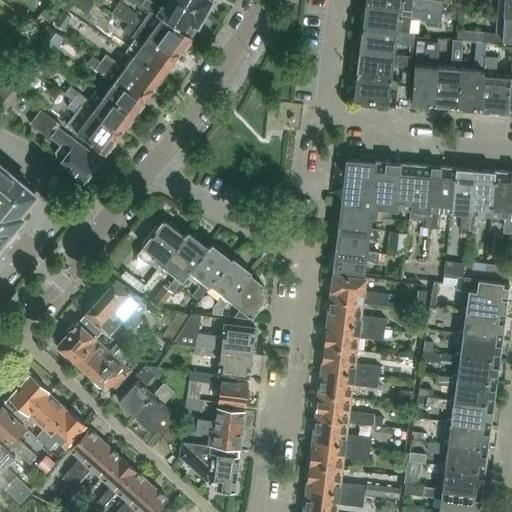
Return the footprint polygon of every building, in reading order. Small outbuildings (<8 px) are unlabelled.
[(50,0),(40,14),(50,22),(61,8),(50,0)] [(95,3),(90,0),(71,0),(70,3),(87,14),(95,3)] [(161,17),(191,35),(198,24),(202,23),(204,18),(203,14),(204,12),(183,0),(167,0),(165,6),(161,3),(160,5),(150,0),(143,0),(141,5),(161,17)] [(211,1),(211,0),(183,0),(204,12),(206,10),(209,9),(212,5),(211,1)] [(367,0),(367,1),(366,1),(366,2),(442,12),(443,0),(367,0)] [(511,0),(497,0),(497,15),(511,15),(511,0)] [(137,13),(120,1),(111,13),(128,23),(127,24),(176,56),(191,35),(161,17),(151,11),(142,22),(134,16),(137,13)] [(363,26),(409,32),(410,19),(441,22),(442,12),(366,2),(366,4),(367,4),(366,9),(365,12),(362,14),(361,20),(364,23),(363,26)] [(64,11),(52,27),(61,33),(72,17),(64,11)] [(511,39),(511,15),(497,15),(496,32),(459,29),(458,39),(476,41),(503,43),(504,39),(511,39)] [(176,56),(127,24),(123,30),(134,39),(126,50),(133,55),(132,55),(162,75),(176,56)] [(49,26),(36,42),(47,51),(59,35),(49,26)] [(399,44),(413,45),(414,32),(409,32),(363,26),(363,28),(363,33),(362,33),(362,36),(358,38),(358,44),(360,47),(360,50),(394,54),(396,39),(399,40),(399,44)] [(428,65),(415,64),(412,92),(412,102),(415,102),(418,105),(423,105),(426,103),(435,103),(437,65),(438,66),(439,42),(426,41),(425,54),(429,54),(428,65)] [(437,65),(435,103),(438,104),(441,106),(446,107),(449,104),(457,105),(461,67),(462,44),(454,43),(451,67),(438,66),(437,65)] [(32,47),(22,60),(32,67),(42,55),(32,47)] [(8,57),(17,65),(23,56),(14,49),(8,57)] [(393,63),(411,65),(412,56),(403,55),(360,50),(360,52),(360,56),(359,56),(359,60),(355,62),(355,68),(357,71),(357,74),(392,79),(392,78),(393,63)] [(162,75),(132,55),(124,67),(105,54),(100,62),(147,94),(162,75)] [(484,69),(481,107),(481,109),(508,112),(510,74),(490,73),(490,69),(492,69),(493,58),(485,57),(484,69)] [(104,93),(133,113),(147,94),(100,62),(95,68),(105,77),(97,88),(104,93)] [(12,77),(10,78),(20,85),(30,71),(21,64),(12,77)] [(471,106),(481,107),(484,69),(461,67),(457,105),(461,105),(463,108),(469,108),(471,106)] [(411,80),(409,80),(392,78),(392,79),(357,74),(357,75),(357,76),(358,76),(357,81),(356,84),(353,86),(352,92),(355,95),(354,99),(373,101),(389,102),(390,90),(397,91),(396,103),(408,105),(411,80)] [(8,84),(0,93),(9,100),(17,91),(8,84)] [(72,100),(72,99),(119,133),(133,113),(104,93),(97,88),(89,99),(70,86),(64,94),(72,100)] [(66,124),(76,131),(84,137),(105,152),(119,133),(72,99),(67,106),(75,112),(66,124)] [(60,160),(59,163),(83,181),(97,163),(90,159),(93,154),(85,148),(71,137),(57,127),(60,124),(40,110),(30,123),(49,137),(60,145),(55,151),(56,157),(60,160)] [(369,206),(382,207),(392,208),(396,163),(378,162),(378,161),(376,161),(376,162),(361,160),(350,159),(350,160),(347,163),(346,163),(345,173),(341,202),(370,206),(369,206)] [(35,192),(0,162),(0,242),(6,236),(12,228),(23,215),(19,212),(35,192)] [(415,164),(396,163),(392,208),(390,220),(398,221),(399,209),(410,210),(411,210),(416,164),(415,164)] [(426,218),(425,226),(429,227),(436,166),(417,165),(417,164),(416,164),(411,210),(410,210),(410,216),(426,218)] [(429,227),(438,228),(440,212),(451,213),(457,167),(455,167),(436,166),(429,227)] [(457,167),(451,213),(461,214),(459,229),(469,230),(477,169),(457,168),(457,167)] [(477,214),(491,215),(497,170),(495,170),(495,171),(477,169),(469,230),(478,231),(478,220),(477,220),(477,214)] [(510,233),(511,214),(511,171),(498,171),(498,170),(497,170),(491,215),(504,216),(503,232),(510,233)] [(370,206),(341,202),(340,211),(337,213),(336,218),(339,221),(339,225),(338,224),(338,225),(370,229),(371,217),(380,218),(382,207),(369,206),(370,206)] [(153,258),(161,264),(184,235),(176,228),(175,224),(171,221),(167,221),(164,219),(143,246),(139,251),(151,261),(153,258)] [(336,247),(367,251),(368,240),(377,241),(378,230),(370,229),(338,225),(337,233),(333,235),(333,241),(336,243),(335,247),(336,247)] [(427,235),(427,228),(420,227),(419,235),(427,235)] [(173,278),(166,287),(172,292),(189,270),(189,271),(208,247),(199,240),(198,236),(194,233),(190,233),(187,231),(184,235),(161,264),(174,274),(173,278)] [(390,232),(387,253),(404,255),(407,234),(390,232)] [(211,243),(208,247),(189,271),(201,280),(197,286),(198,286),(191,295),(198,300),(210,284),(210,285),(230,259),(222,252),(221,249),(217,245),(213,246),(211,243)] [(335,256),(331,258),(331,263),(333,265),(333,269),(364,273),(365,264),(377,265),(378,259),(379,252),(378,252),(367,251),(336,247),(335,256)] [(210,285),(230,300),(250,274),(251,273),(243,266),(242,262),(238,259),(234,259),(231,257),(230,259),(210,285)] [(463,277),(463,273),(465,263),(444,261),(443,274),(457,276),(463,277)] [(484,276),(504,278),(505,265),(485,263),(484,276)] [(362,290),(363,276),(333,273),(330,273),(328,290),(330,290),(330,295),(328,295),(327,297),(360,302),(385,305),(387,293),(362,290)] [(233,316),(241,317),(250,318),(251,316),(257,308),(256,307),(262,300),(263,292),(260,290),(264,285),(250,274),(230,300),(240,308),(233,316)] [(443,274),(442,283),(456,285),(457,276),(443,274)] [(457,276),(456,285),(455,289),(463,290),(462,301),(466,301),(465,309),(461,309),(460,311),(495,316),(504,317),(507,294),(509,282),(499,281),(463,277),(457,276)] [(139,300),(123,286),(116,279),(113,282),(110,282),(105,286),(106,289),(100,296),(130,323),(136,328),(142,320),(138,317),(146,308),(146,304),(140,298),(139,300)] [(422,285),(418,284),(416,303),(425,304),(427,291),(422,285)] [(163,285),(150,302),(160,310),(173,293),(172,292),(166,287),(163,285)] [(85,314),(92,320),(103,330),(108,334),(110,332),(120,321),(126,327),(130,323),(100,296),(95,303),(91,302),(87,307),(88,311),(85,314)] [(213,306),(212,313),(222,314),(222,308),(223,307),(226,303),(220,298),(219,297),(213,306)] [(327,319),(325,319),(324,322),(382,328),(384,318),(359,314),(360,302),(327,297),(325,314),(327,314),(327,319)] [(458,331),(458,333),(492,338),(501,339),(504,317),(495,316),(460,311),(459,319),(464,320),(462,331),(458,331)] [(177,312),(162,336),(172,343),(190,314),(177,312)] [(69,331),(57,344),(60,347),(60,351),(64,354),(67,353),(74,360),(75,361),(103,330),(85,314),(78,322),(75,319),(67,329),(69,331)] [(195,346),(198,333),(201,316),(190,314),(172,343),(195,346)] [(222,322),(221,336),(198,333),(195,346),(252,352),(253,341),(256,339),(257,332),(254,330),(255,327),(245,325),(222,322)] [(382,328),(324,322),(324,324),(326,324),(326,329),(323,329),(321,345),(354,349),(356,336),(381,339),(382,328)] [(137,340),(142,335),(135,328),(136,328),(130,323),(126,327),(127,331),(137,340)] [(98,340),(107,335),(108,334),(103,330),(75,361),(78,363),(77,366),(82,371),(85,370),(92,376),(113,353),(119,346),(115,343),(109,349),(98,340)] [(455,353),(455,355),(489,360),(498,361),(501,339),(492,338),(458,333),(456,341),(461,342),(459,353),(455,353)] [(424,340),(423,351),(432,352),(433,341),(424,340)] [(319,366),(319,369),(376,376),(378,365),(353,362),(354,349),(321,345),(319,361),(322,361),(321,366),(319,366)] [(218,357),(216,373),(216,374),(221,374),(221,375),(238,377),(248,378),(249,374),(252,373),(253,366),(250,364),(252,352),(195,346),(194,354),(213,357),(213,356),(218,357)] [(423,351),(422,360),(441,362),(443,354),(432,352),(423,351)] [(115,387),(137,362),(133,358),(126,365),(113,353),(92,376),(95,379),(95,382),(99,387),(103,386),(106,389),(110,383),(115,387)] [(489,360),(455,355),(454,364),(458,365),(457,375),(452,375),(452,378),(486,382),(495,383),(498,361),(489,360)] [(143,366),(153,376),(157,379),(167,368),(144,365),(143,366)] [(143,366),(133,377),(136,380),(125,393),(118,400),(124,406),(124,409),(129,413),(132,413),(134,415),(153,394),(145,386),(153,376),(143,366)] [(376,376),(319,369),(318,372),(320,372),(320,377),(318,376),(316,393),(348,397),(350,383),(375,387),(376,376)] [(188,379),(220,384),(217,402),(245,406),(245,403),(248,403),(250,392),(247,392),(248,382),(238,381),(221,379),(221,375),(221,374),(216,374),(216,373),(189,370),(188,379)] [(5,402),(2,406),(9,412),(20,422),(48,392),(48,391),(30,374),(17,388),(14,387),(10,392),(11,396),(9,397),(23,410),(20,413),(15,409),(14,410),(5,402)] [(452,378),(436,375),(435,384),(455,386),(453,397),(453,400),(483,404),(492,405),(495,383),(486,382),(452,378)] [(163,382),(153,394),(134,415),(142,422),(142,425),(147,429),(150,429),(153,431),(159,424),(171,410),(163,403),(174,391),(163,382)] [(398,402),(411,404),(412,392),(399,390),(398,402)] [(24,426),(25,425),(32,418),(42,428),(35,436),(39,439),(67,409),(48,392),(20,422),(24,426)] [(313,417),(345,421),(370,424),(372,415),(372,413),(347,410),(348,397),(316,393),(314,409),(316,409),(315,414),(313,414),(313,417)] [(418,395),(417,403),(425,404),(426,396),(418,395)] [(449,399),(426,396),(425,404),(425,406),(452,409),(451,420),(446,419),(445,422),(480,426),(490,427),(492,405),(483,404),(453,400),(453,397),(449,397),(449,399)] [(199,411),(201,401),(186,399),(185,409),(199,411)] [(9,412),(2,406),(0,407),(0,435),(29,462),(36,454),(17,437),(25,427),(24,426),(20,422),(9,412)] [(208,433),(207,444),(239,449),(240,449),(244,410),(216,406),(214,420),(197,417),(195,432),(208,433)] [(50,449),(57,441),(64,448),(86,425),(67,408),(67,409),(39,439),(50,449)] [(372,415),(370,424),(382,426),(383,416),(372,415)] [(170,416),(158,430),(170,441),(182,427),(170,416)] [(310,438),(310,441),(368,447),(369,437),(344,434),(345,421),(313,417),(311,433),(313,433),(312,438),(310,438)] [(480,426),(445,422),(444,430),(449,430),(448,441),(443,441),(443,444),(477,448),(487,449),(490,427),(480,426)] [(68,473),(73,478),(105,442),(89,427),(82,435),(68,451),(79,460),(68,473)] [(413,439),(425,441),(426,433),(414,432),(413,439)] [(0,472),(25,496),(31,490),(4,465),(14,454),(0,441),(0,472)] [(307,465),(340,468),(341,455),(366,458),(368,447),(310,441),(309,443),(312,444),(311,448),(309,448),(307,465)] [(91,470),(101,479),(120,456),(105,442),(73,478),(79,483),(91,470)] [(239,449),(207,444),(181,442),(179,455),(207,480),(209,480),(209,482),(217,483),(217,489),(220,489),(221,492),(229,493),(230,491),(234,491),(237,469),(240,468),(241,461),(238,459),(239,456),(238,456),(239,449)] [(428,442),(427,450),(442,452),(443,444),(428,442)] [(474,470),(484,471),(487,449),(477,448),(443,444),(442,452),(446,452),(445,463),(440,463),(440,466),(474,470)] [(426,459),(414,453),(410,452),(409,461),(421,463),(425,463),(426,459)] [(46,455),(37,465),(46,473),(55,463),(46,455)] [(105,506),(117,493),(136,470),(120,456),(101,479),(111,487),(99,501),(105,506)] [(338,481),(340,468),(307,465),(305,480),(307,481),(306,486),(304,485),(304,488),(362,495),(363,484),(338,481)] [(437,484),(437,488),(471,492),(481,494),(484,471),(474,470),(440,466),(439,474),(443,475),(442,485),(437,484)] [(117,511),(127,511),(151,484),(136,470),(117,493),(126,501),(117,511)] [(0,484),(20,502),(25,496),(0,472),(0,484)] [(68,473),(62,479),(68,484),(73,478),(68,473)] [(407,475),(406,483),(417,485),(418,476),(407,475)] [(73,478),(68,484),(74,489),(79,483),(73,478)] [(363,484),(362,495),(398,499),(400,499),(401,488),(400,487),(363,483),(363,484)] [(478,511),(481,494),(471,492),(437,488),(423,486),(417,485),(406,483),(405,483),(404,493),(422,495),(440,498),(439,508),(434,507),(434,510),(450,511),(478,511)] [(137,511),(138,511),(139,511),(155,511),(167,498),(151,484),(127,511),(137,511)] [(303,496),(301,511),(304,511),(334,511),(335,503),(360,506),(362,495),(304,488),(303,491),(306,491),(305,496),(303,496)] [(99,501),(94,507),(99,511),(100,511),(105,506),(99,501)]
